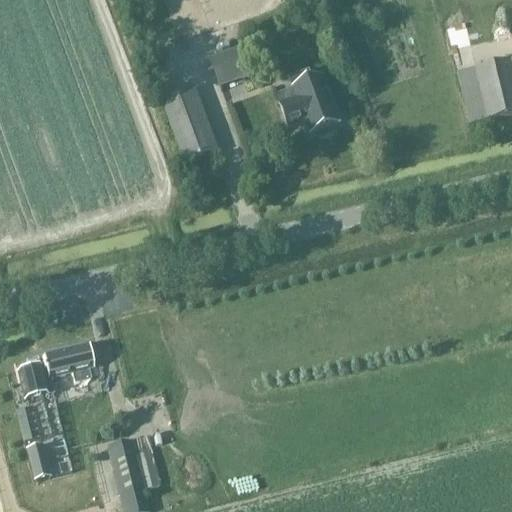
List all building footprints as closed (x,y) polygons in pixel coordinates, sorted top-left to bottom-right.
[(460,27),(447,30),(458,75),(470,126),(511,115),(511,61),(511,62),(478,70),(471,72),(460,27)] [(257,75),(247,46),(208,60),(218,88),(257,75)] [(289,81),(298,105),(281,111),(288,130),(305,124),(309,135),(339,124),(323,79),(311,84),(308,74),(289,81)] [(184,166),(218,153),(194,90),(160,102),(184,166)] [(42,360),(44,368),(31,371),(16,375),(23,403),(31,401),(52,396),(49,383),(71,377),(73,387),(90,383),(87,373),(91,372),(86,349),(42,360)] [(151,453),(134,457),(130,444),(106,450),(118,498),(142,492),(160,487),(151,453)]
